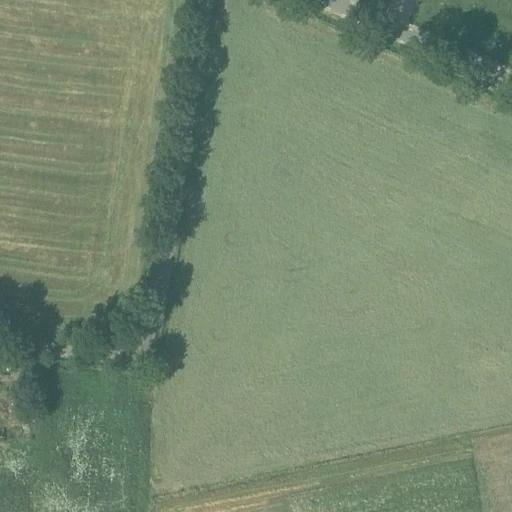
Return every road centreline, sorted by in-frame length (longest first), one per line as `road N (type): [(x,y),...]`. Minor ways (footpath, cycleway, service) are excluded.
road 1 (unclassified): [(0,343),(93,355),(123,348),(142,330),(156,301),(205,0)]
road 2 (unclassified): [(511,82),(327,0)]
